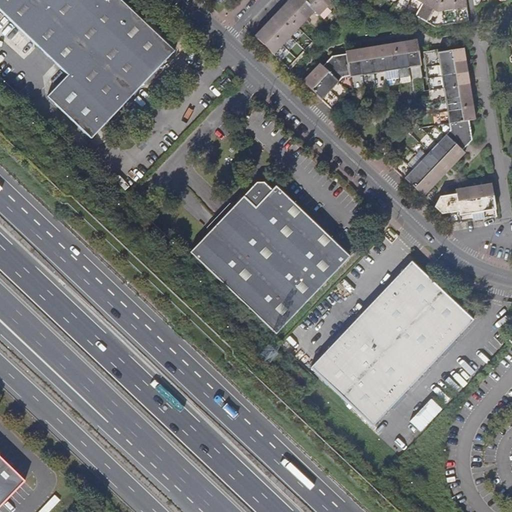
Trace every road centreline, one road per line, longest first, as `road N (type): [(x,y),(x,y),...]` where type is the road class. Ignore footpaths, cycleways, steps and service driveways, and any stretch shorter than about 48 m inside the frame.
road 1 (trunk): [(338,511),(0,191)]
road 2 (motorway): [(272,511),(0,253)]
road 3 (residential): [(227,41),(458,255),(511,275)]
road 4 (trunk): [(0,366),(156,511)]
road 5 (motorway): [(0,303),(110,410)]
road 6 (motorway): [(110,410),(221,511)]
road 7 (motorway): [(0,326),(56,377),(110,410)]
